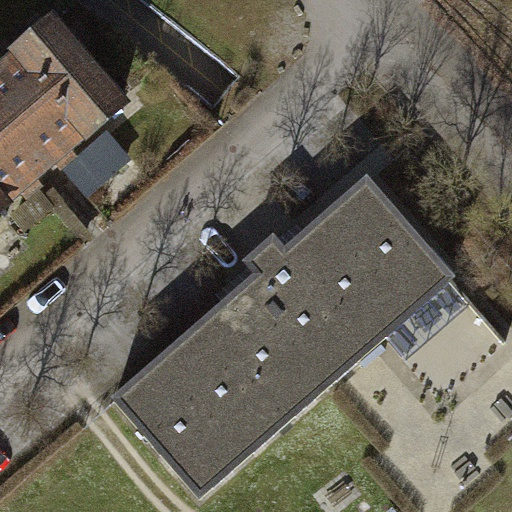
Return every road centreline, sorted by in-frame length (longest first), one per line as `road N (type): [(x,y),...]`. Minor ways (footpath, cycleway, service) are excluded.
road 1 (residential): [(0,371),(393,32)]
road 2 (residential): [(511,166),(393,32)]
